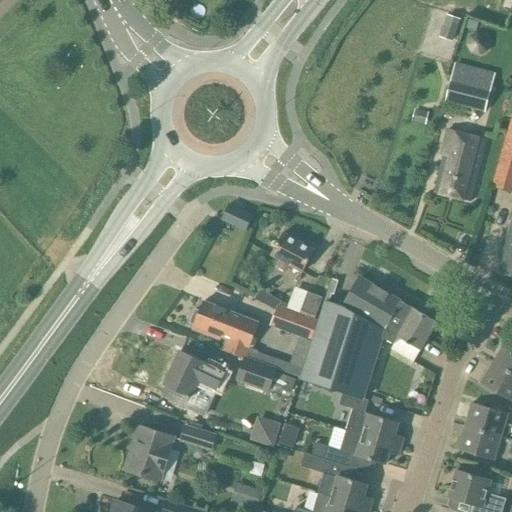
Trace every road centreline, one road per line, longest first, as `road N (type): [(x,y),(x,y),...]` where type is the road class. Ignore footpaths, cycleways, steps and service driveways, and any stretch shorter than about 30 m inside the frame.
road 1 (residential): [(31,511),(55,423),(81,366),(191,213)]
road 2 (secondary): [(0,416),(167,197),(204,164)]
road 3 (secondary): [(171,143),(0,383)]
road 4 (residential): [(411,511),(459,361),(495,297)]
road 5 (tertiary): [(495,297),(335,204)]
